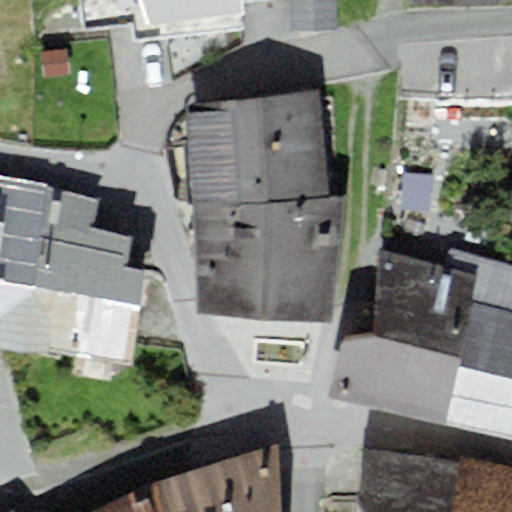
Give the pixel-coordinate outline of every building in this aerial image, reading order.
[(238,0),(113,0),(117,6),(127,0),(139,0),(149,19),(239,11),(238,0)] [(330,0),(290,0),(291,26),(332,24),(330,0)] [(194,111),(187,111),(188,207),(320,194),(315,89),(193,102),(194,111)] [(52,188),(0,178),(0,346),(20,351),(52,188)] [(95,196),(52,188),(20,351),(48,356),(50,347),(128,362),(147,264),(127,260),(133,232),(90,224),(95,196)] [(320,194),(188,207),(190,235),(196,308),(322,317),(337,195),(320,194)] [(444,266),(372,240),(352,307),(327,391),(443,419),(469,273),(444,266)] [(444,266),(469,273),(443,419),(511,444),(511,265),(450,248),(444,266)] [(202,468),(149,484),(158,511),(278,511),(276,445),(202,468)] [(450,511),(459,462),(363,445),(359,478),(355,511),(450,511)] [(511,511),(511,465),(461,454),(459,462),(450,511),(511,511)] [(139,489),(84,511),(158,511),(149,484),(139,489)]
